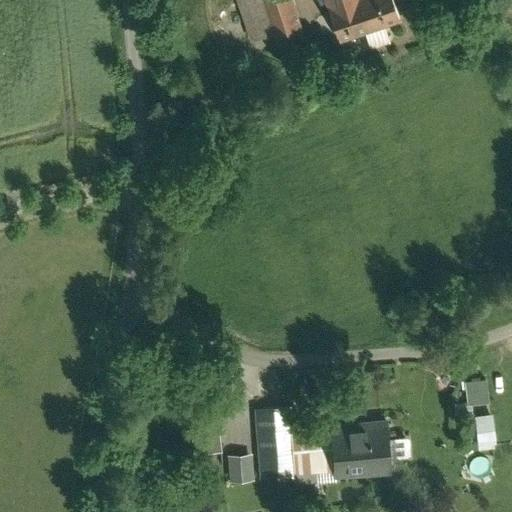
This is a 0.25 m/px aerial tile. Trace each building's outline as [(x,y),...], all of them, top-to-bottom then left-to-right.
[(219,0),(210,3),(225,47),(257,36),(262,51),(281,44),(285,54),(314,44),(305,17),(336,7),(333,0),(219,0)] [(333,0),(336,7),(346,37),(374,28),(407,17),(402,2),(407,0),(333,0)] [(483,399),(482,375),(460,376),(461,400),(483,399)] [(296,409),(259,411),(264,480),(301,478),(298,430),(296,409)] [(470,411),(473,446),(491,444),(488,409),(470,411)] [(336,423),(336,427),(339,477),(397,474),(393,420),(371,421),(372,427),(354,428),(354,422),(336,423)] [(336,427),(298,430),(301,478),(301,480),(339,477),(336,427)] [(207,454),(204,430),(188,432),(190,455),(207,454)]
